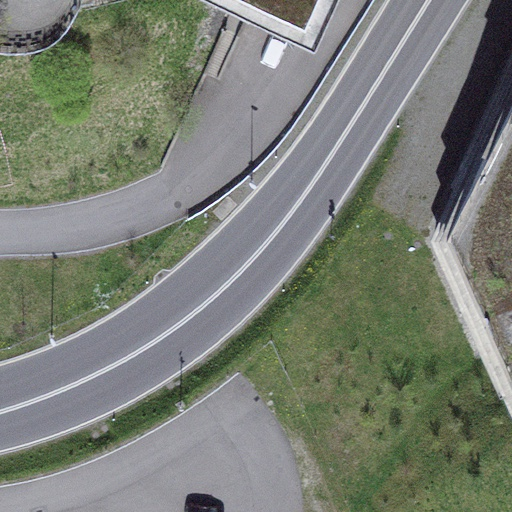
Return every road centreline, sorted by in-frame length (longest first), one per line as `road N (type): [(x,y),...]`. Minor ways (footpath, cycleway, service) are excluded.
road 1 (primary): [(431,0),(289,222),(237,274),(131,353),(0,413)]
road 2 (unknown): [(0,494),(144,454),(296,353)]
